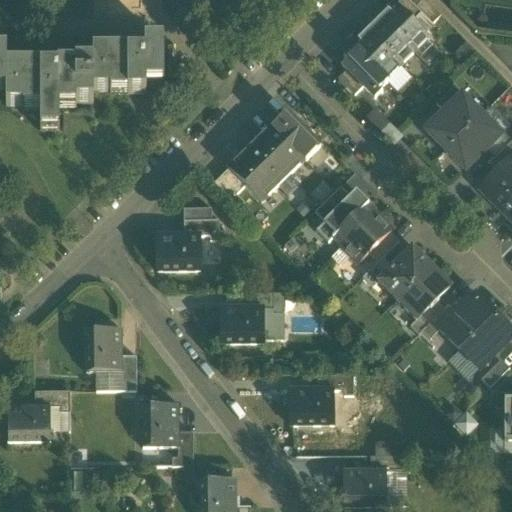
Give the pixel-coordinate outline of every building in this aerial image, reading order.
[(415,9),(405,0),(401,0),(395,6),(412,23),(421,15),(415,9)] [(440,18),(423,1),(415,9),(421,15),(432,26),(440,18)] [(395,6),(380,21),(414,55),(428,40),(412,23),(395,6)] [(414,55),(380,21),(366,35),(400,69),(414,55)] [(400,69),(366,35),(352,49),(385,83),(400,69)] [(144,55),(127,55),(127,53),(92,53),(92,66),(74,66),(74,69),(57,69),(57,70),(40,70),(40,69),(5,69),(5,52),(0,52),(0,92),(6,92),(6,108),(23,108),(23,110),(40,110),(41,134),(58,133),(58,110),(75,110),(75,105),(92,105),(92,93),(110,93),(110,95),(144,95),(144,85),(162,85),(162,44),(144,44),(144,55)] [(385,83),(352,49),(343,57),(348,62),(342,68),(374,101),(382,93),(380,92),(387,85),(385,83)] [(453,90),(436,106),(444,115),(461,98),(453,90)] [(444,115),(426,133),(445,153),(481,118),(461,98),(444,115)] [(320,149),(287,116),(272,130),(271,128),(271,129),(305,164),(320,149)] [(481,118),(445,153),(465,173),(486,152),(500,138),(481,118)] [(305,164),(271,129),(256,143),(290,177),(304,163),(305,164)] [(500,138),(486,152),(494,161),(511,144),(503,135),(500,138)] [(290,177),(256,143),(242,157),(276,191),(290,177)] [(494,161),(489,167),(497,175),(511,160),(511,143),(511,144),(494,161)] [(276,191),(242,157),(228,171),(245,189),(261,205),(276,191)] [(511,160),(497,175),(480,192),(500,212),(511,199),(511,160)] [(245,189),(228,172),(219,180),(236,197),(245,189)] [(236,197),(219,180),(211,188),(236,214),(244,206),(236,197)] [(340,190),(314,215),(324,225),(350,199),(340,190)] [(324,225),(316,233),(328,245),(332,241),(341,250),(377,215),(356,194),(350,199),(324,225)] [(511,199),(500,212),(511,224),(511,199)] [(212,223),(211,211),(183,212),(184,223),(212,223)] [(377,215),(341,250),(358,267),(369,256),(390,235),(391,234),(384,227),(381,227),(381,219),(377,215)] [(212,223),(184,223),(184,237),(198,237),(198,239),(208,239),(208,244),(218,243),(218,223),(212,223)] [(390,235),(369,256),(378,265),(382,261),(399,244),(390,235)] [(184,237),(157,238),(158,272),(199,272),(198,239),(198,237),(184,237)] [(392,270),(378,284),(378,285),(396,303),(430,269),(412,251),(392,270)] [(378,265),(362,280),(373,290),(378,285),(378,284),(392,270),(382,261),(378,265)] [(430,269),(396,303),(416,323),(435,303),(450,289),(430,269)] [(282,297),(247,297),(248,311),(262,311),(262,313),(273,313),(273,317),(282,317),(282,297)] [(492,315),(475,298),(456,317),(440,333),(459,353),(495,317),(492,314),(492,315)] [(416,323),(410,329),(418,337),(431,324),(444,312),(435,303),(416,323)] [(444,312),(431,324),(440,333),(456,317),(447,308),(444,312)] [(248,311),(220,311),(220,346),(262,346),(262,343),(262,313),(262,311),(248,311)] [(262,313),(262,343),(283,343),(282,317),(273,317),(273,313),(262,313)] [(495,317),(459,353),(479,373),(511,340),(511,335),(498,321),(495,317)] [(122,359),(122,332),(87,333),(87,373),(121,373),(122,373),(122,359)] [(138,393),(136,358),(122,359),(122,373),(121,373),(121,385),(116,385),(116,393),(138,393)] [(501,362),(481,382),(489,390),(509,371),(501,362)] [(353,379),(320,379),(320,394),(334,393),(334,395),(344,395),(344,399),(353,399),(353,379)] [(70,393),(35,394),(35,409),(49,409),(49,411),(61,410),(61,416),(71,415),(70,393)] [(320,394),(293,394),(293,428),(334,427),(334,395),(334,393),(320,394)] [(334,395),(334,427),(353,427),(353,399),(344,399),(344,395),(334,395)] [(178,408),(144,409),(145,449),(177,448),(179,448),(179,435),(178,408)] [(35,409),(7,409),(7,444),(49,444),(49,411),(49,409),(35,409)] [(193,435),(179,435),(179,448),(177,448),(177,460),(172,460),(172,469),(193,469),(193,435)] [(374,444),(374,460),(396,460),(396,444),(374,444)] [(374,460),(370,460),(370,474),(384,474),(384,475),(396,475),(396,481),(406,481),(406,460),(396,460),(374,460)] [(370,474),(342,474),(342,509),(384,509),(384,475),(384,474),(370,474)] [(236,482),(200,482),(200,511),(235,511),(236,508),(236,482)]
